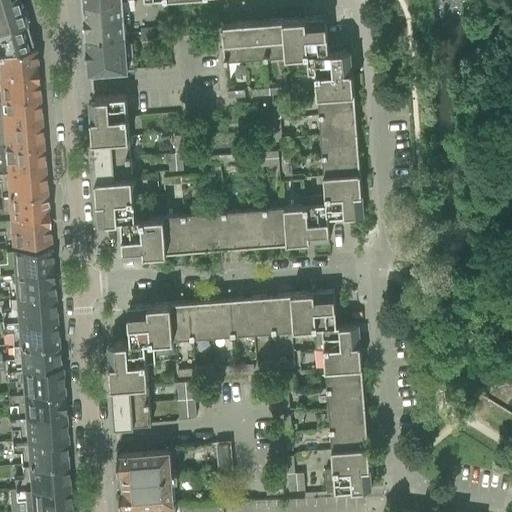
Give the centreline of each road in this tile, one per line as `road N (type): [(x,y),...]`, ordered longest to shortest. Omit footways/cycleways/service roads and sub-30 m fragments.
road 1 (residential): [(511,505),(420,493),(401,488),(393,475),(379,270)]
road 2 (residential): [(80,286),(379,270)]
road 3 (residential): [(80,286),(56,0)]
road 4 (residential): [(379,270),(382,201),(364,0)]
road 5 (residential): [(96,511),(80,286)]
